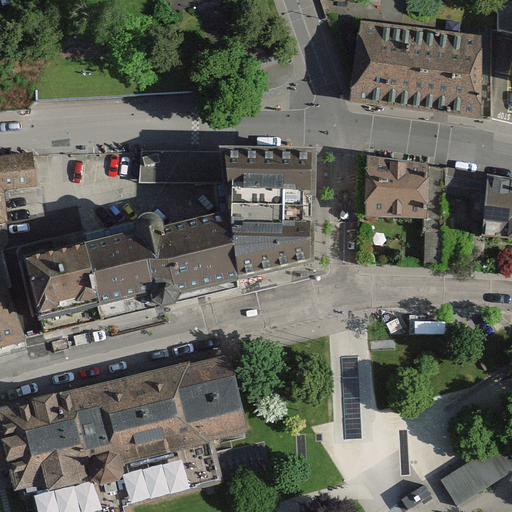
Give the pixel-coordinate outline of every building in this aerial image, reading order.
[(493,37),(364,28),(358,107),(487,116),(493,37)] [(316,148),(220,145),(220,151),(220,185),(221,212),(314,216),(316,148)] [(220,151),(141,152),(139,184),(220,185),(220,151)] [(0,223),(8,224),(5,197),(36,193),(33,155),(0,158),(0,223)] [(428,165),(368,155),(365,216),(426,218),(428,165)] [(487,179),(450,175),(447,206),(484,210),(487,179)] [(511,188),(496,186),(487,245),(511,249),(511,188)] [(237,288),(238,280),(234,242),(221,212),(164,225),(160,215),(154,213),(145,213),(137,220),(134,229),(85,242),(103,319),(160,305),(237,288)] [(314,263),(314,216),(221,212),(234,242),(238,280),(314,263)] [(41,331),(103,319),(85,242),(22,258),(41,331)] [(0,279),(0,348),(27,341),(0,279)] [(360,355),(340,356),(343,440),(363,440),(360,355)] [(0,438),(4,456),(17,507),(34,503),(35,511),(129,511),(130,510),(223,487),(213,449),(250,440),(229,357),(0,414),(0,438)] [(408,430),(399,430),(401,476),(410,475),(408,430)] [(511,448),(507,441),(441,481),(458,509),(511,475),(511,448)] [(424,485),(402,500),(408,509),(411,507),(412,509),(422,503),(420,501),(430,494),(424,485)]
